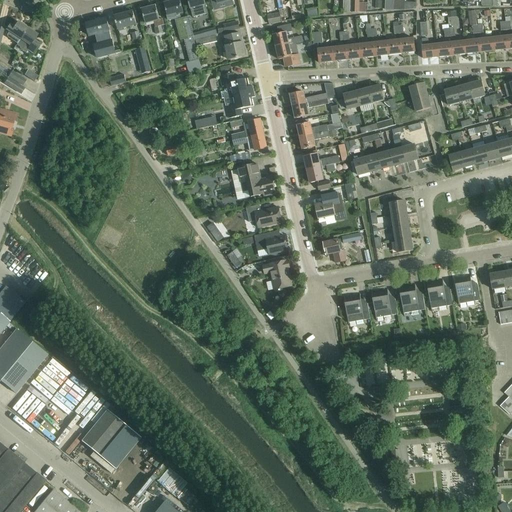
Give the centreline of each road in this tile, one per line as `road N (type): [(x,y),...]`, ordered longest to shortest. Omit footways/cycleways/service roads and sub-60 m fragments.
road 1 (residential): [(266,78),(511,68)]
road 2 (residential): [(313,285),(266,78)]
road 3 (residential): [(432,264),(423,193),(511,169)]
road 4 (residential): [(14,184),(60,37)]
road 5 (unclassified): [(119,511),(0,415)]
road 6 (residential): [(432,264),(313,285)]
